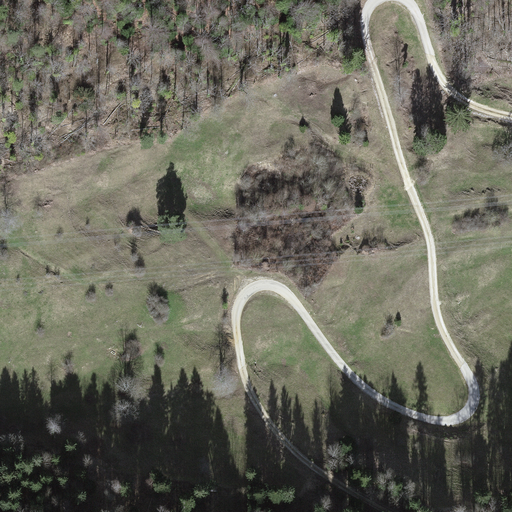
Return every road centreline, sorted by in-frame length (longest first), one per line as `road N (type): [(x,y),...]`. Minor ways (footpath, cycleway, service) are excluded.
road 1 (track): [(382,511),(305,463),(273,431),(251,400),(231,334),(232,303),(246,286),(267,281),(287,291),(374,398),(445,423),(466,418),(475,405),(463,364),(445,341),(431,247),(365,49),(362,13),(370,0)]
road 2 (track): [(408,0),(447,89),(511,116)]
road 3 (track): [(246,286),(215,274),(140,291),(109,289)]
